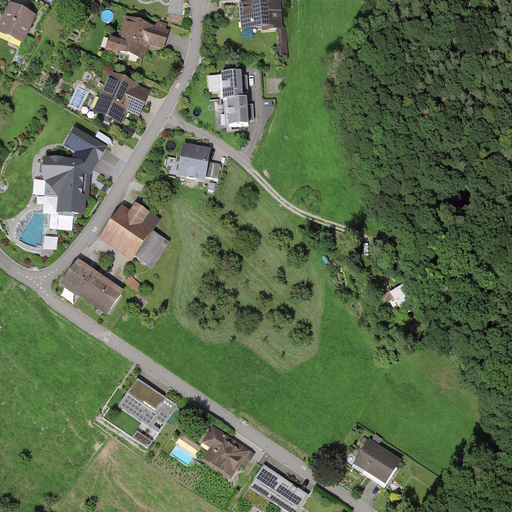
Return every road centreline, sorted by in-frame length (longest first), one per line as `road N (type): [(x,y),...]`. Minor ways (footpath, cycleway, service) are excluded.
road 1 (residential): [(37,281),(365,511)]
road 2 (residential): [(37,281),(81,246),(185,78),(196,50),(196,0)]
road 3 (track): [(252,171),(296,212),(474,290)]
